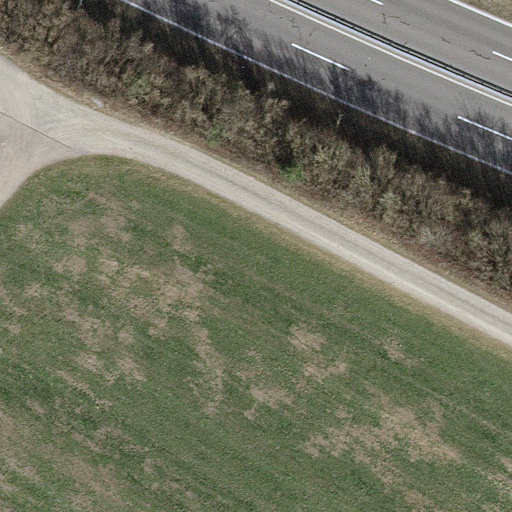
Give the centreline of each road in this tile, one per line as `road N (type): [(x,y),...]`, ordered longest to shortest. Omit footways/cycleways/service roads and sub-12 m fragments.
road 1 (track): [(511,332),(0,76)]
road 2 (trunk): [(195,0),(511,139)]
road 3 (trunk): [(511,60),(373,0)]
